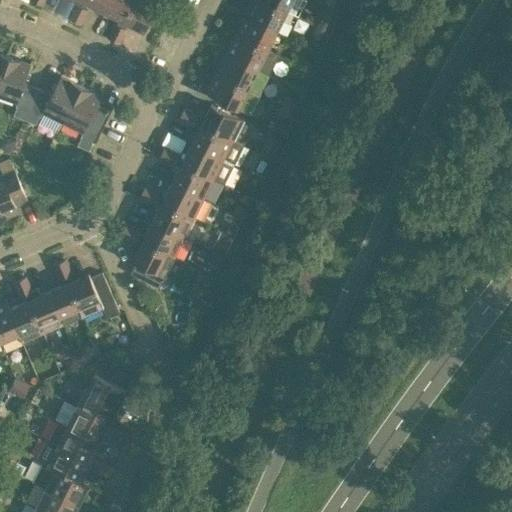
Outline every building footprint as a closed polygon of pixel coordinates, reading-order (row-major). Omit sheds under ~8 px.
[(103,10),(108,0),(84,0),(84,1),(103,10)] [(122,20),(132,0),(108,0),(103,10),(122,20)] [(143,30),(148,19),(159,25),(169,3),(162,0),(132,0),(122,20),(143,30)] [(293,14),(286,10),(264,0),(250,0),(244,13),(276,30),(285,34),(290,23),(289,22),(293,14)] [(264,0),(286,10),(290,0),(264,0)] [(71,10),(84,16),(87,9),(75,3),(71,10)] [(84,16),(71,10),(68,17),(80,24),(84,16)] [(266,49),(276,30),(244,13),(234,33),(266,49)] [(318,18),(315,25),(327,31),(331,23),(318,18)] [(110,29),(122,36),(126,29),(113,22),(110,29)] [(324,38),(327,31),(315,25),(312,32),(324,38)] [(122,36),(110,29),(106,37),(119,43),(122,36)] [(278,55),(266,49),(234,33),(224,52),(257,68),(268,74),(278,55)] [(268,74),(257,68),(224,52),(215,71),(247,88),(259,94),(268,74)] [(0,79),(8,56),(0,53),(0,79)] [(0,79),(0,96),(16,102),(16,106),(13,114),(24,119),(37,87),(23,81),(30,63),(8,56),(0,79)] [(301,57),(298,64),(310,70),(313,63),(301,57)] [(307,78),(310,70),(298,64),(294,72),(307,78)] [(259,94),(247,88),(215,71),(205,92),(249,114),(259,94)] [(35,124),(38,116),(42,111),(62,122),(80,85),(60,75),(51,93),(37,87),(24,119),(35,124)] [(80,85),(62,122),(82,132),(76,144),(88,150),(91,141),(92,142),(104,116),(93,111),(101,95),(80,85)] [(283,97),(280,104),(293,110),(296,102),(283,97)] [(194,120),(200,123),(232,139),(242,119),(210,103),(206,110),(197,106),(194,112),(190,110),(184,123),(188,125),(191,126),(194,120)] [(290,117),(293,110),(280,104),(277,111),(290,117)] [(177,119),(184,123),(190,110),(183,107),(177,119)] [(276,119),(272,129),(282,133),(286,123),(276,119)] [(242,144),(232,139),(200,123),(194,120),(191,126),(188,125),(185,130),(194,135),(190,142),(222,158),(233,164),(242,144)] [(280,141),(268,135),(260,152),(272,158),(280,141)] [(7,136),(1,138),(0,140),(0,145),(8,149),(12,139),(7,136)] [(233,164),(222,158),(190,142),(180,162),(213,178),(224,183),(233,164)] [(165,161),(171,149),(164,145),(158,158),(165,161)] [(171,149),(165,161),(172,165),(178,153),(171,149)] [(26,197),(22,187),(9,157),(0,160),(0,169),(2,174),(0,174),(0,219),(18,211),(14,202),(26,197)] [(203,197),(213,178),(180,162),(171,181),(203,197)] [(193,216),(203,197),(171,181),(161,200),(193,216)] [(138,197),(145,200),(152,188),(144,184),(138,197)] [(159,191),(152,188),(145,200),(153,204),(159,191)] [(239,202),(245,206),(250,197),(243,193),(239,202)] [(161,200),(151,220),(184,236),(193,216),(161,200)] [(174,255),(184,236),(151,220),(144,235),(138,232),(136,236),(174,255)] [(119,235),(126,239),(132,226),(125,223),(119,235)] [(139,230),(132,226),(126,239),(133,242),(134,240),(136,236),(138,232),(139,230)] [(232,240),(220,233),(212,249),(224,256),(232,240)] [(158,286),(174,255),(136,236),(134,240),(140,243),(131,259),(135,261),(130,272),(158,286)] [(218,267),(223,256),(213,251),(207,262),(218,267)] [(55,272),(68,266),(65,259),(52,264),(55,272)] [(68,266),(55,272),(58,279),(71,273),(68,266)] [(202,301),(213,274),(198,268),(187,295),(202,301)] [(82,315),(101,306),(106,317),(119,312),(101,271),(90,276),(88,273),(67,282),(82,315)] [(12,281),(16,289),(28,283),(25,276),(12,281)] [(67,282),(48,290),(62,323),(82,315),(67,282)] [(25,293),(28,299),(42,332),(62,323),(48,290),(37,295),(35,289),(32,291),(25,293)] [(0,340),(18,333),(19,332),(8,307),(9,307),(6,299),(0,301),(0,340)] [(21,341),(42,332),(28,299),(9,307),(8,307),(19,332),(18,333),(21,341)] [(118,401),(117,401),(124,388),(93,373),(87,386),(86,385),(76,405),(108,422),(110,418),(118,401)] [(8,389),(15,393),(21,380),(14,377),(8,389)] [(29,384),(21,380),(15,393),(22,396),(29,384)] [(121,423),(110,418),(108,422),(76,405),(66,425),(98,441),(106,426),(117,431),(121,423)] [(97,469),(101,461),(91,456),(98,441),(66,425),(57,420),(47,439),(89,460),(87,464),(97,469)] [(121,423),(117,431),(127,436),(131,428),(121,423)] [(79,480),(79,479),(87,464),(89,460),(47,439),(45,438),(35,458),(41,461),(47,463),(46,464),(54,468),(54,467),(79,480)] [(1,465),(9,469),(15,458),(7,454),(1,465)] [(87,483),(79,479),(79,480),(54,467),(54,468),(46,464),(47,463),(41,461),(31,480),(45,487),(77,503),(87,483)] [(101,461),(97,469),(108,475),(112,467),(101,461)] [(9,469),(1,465),(0,467),(0,477),(4,479),(9,469)] [(35,506),(46,511),(72,511),(77,503),(45,487),(35,506)]
